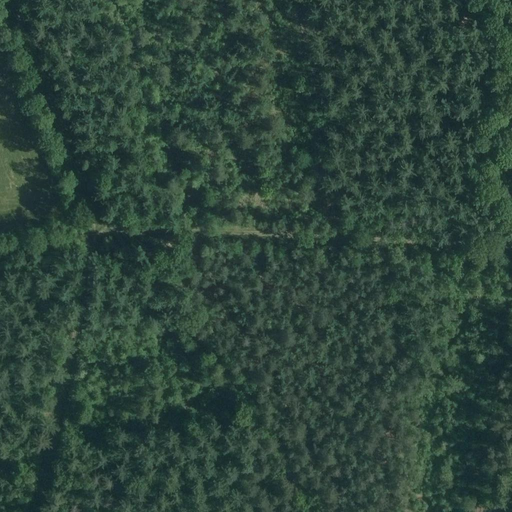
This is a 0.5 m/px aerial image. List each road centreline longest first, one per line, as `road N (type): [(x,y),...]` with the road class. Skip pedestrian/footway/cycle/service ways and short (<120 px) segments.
road 1 (track): [(29,511),(67,363),(88,231)]
road 2 (track): [(0,3),(88,231)]
